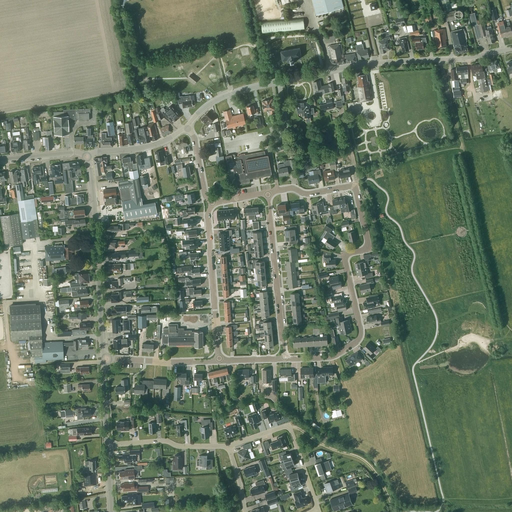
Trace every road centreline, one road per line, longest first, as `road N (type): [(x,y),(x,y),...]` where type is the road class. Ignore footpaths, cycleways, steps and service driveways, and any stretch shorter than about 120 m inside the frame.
road 1 (residential): [(285,358),(328,357),(358,339),(344,259),(368,244),(354,186)]
road 2 (tertiary): [(105,358),(86,156)]
road 3 (tertiary): [(279,81),(367,63),(451,58)]
road 4 (residential): [(285,358),(267,192)]
road 5 (residential): [(219,360),(211,203)]
road 6 (residential): [(228,446),(288,425),(317,508)]
road 7 (track): [(288,425),(365,461),(394,510)]
road 8 (residential): [(107,444),(228,446)]
road 9 (residential): [(277,190),(267,137),(285,125),(279,81)]
